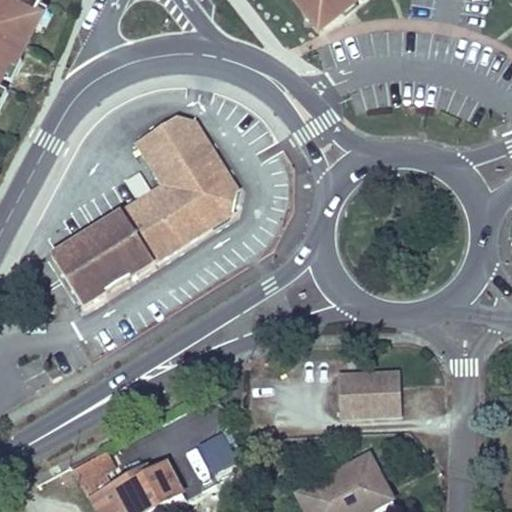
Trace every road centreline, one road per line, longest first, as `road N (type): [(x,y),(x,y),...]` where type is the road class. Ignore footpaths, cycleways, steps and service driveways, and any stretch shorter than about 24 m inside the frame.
road 1 (residential): [(262,74),(183,53),(104,77),(71,107),(0,240)]
road 2 (primary): [(117,394),(357,307)]
road 3 (primary): [(321,253),(198,329),(117,394)]
road 4 (primary): [(0,456),(117,394)]
road 5 (residential): [(466,385),(462,511)]
